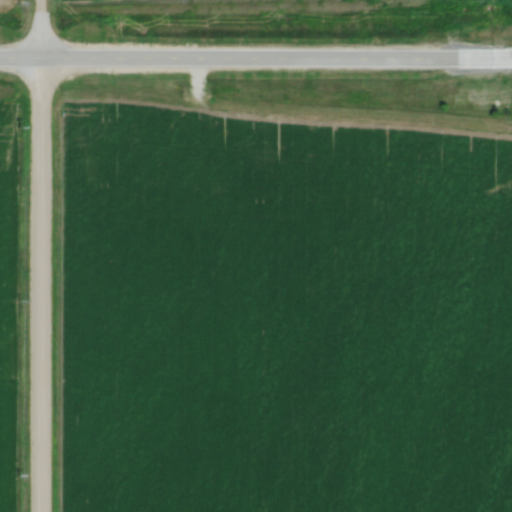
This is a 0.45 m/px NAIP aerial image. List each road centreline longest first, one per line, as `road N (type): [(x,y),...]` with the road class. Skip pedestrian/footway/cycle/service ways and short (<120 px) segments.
road 1 (secondary): [(511,58),(0,63)]
road 2 (residential): [(40,511),(40,0)]
